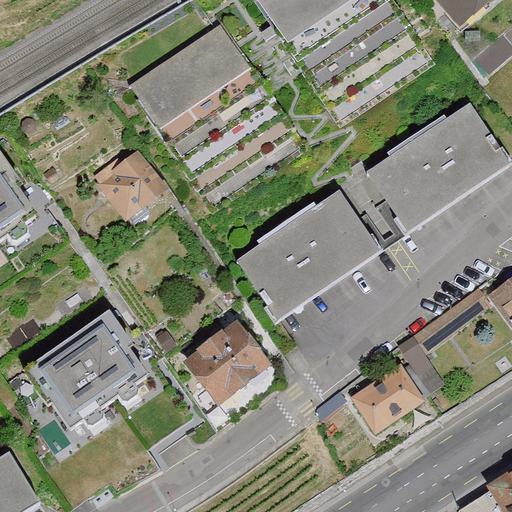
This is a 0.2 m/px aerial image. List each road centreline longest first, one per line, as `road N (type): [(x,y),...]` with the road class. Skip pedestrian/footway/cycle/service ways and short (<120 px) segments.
road 1 (residential): [(511,204),(301,399),(135,511)]
road 2 (primary): [(379,511),(511,425)]
